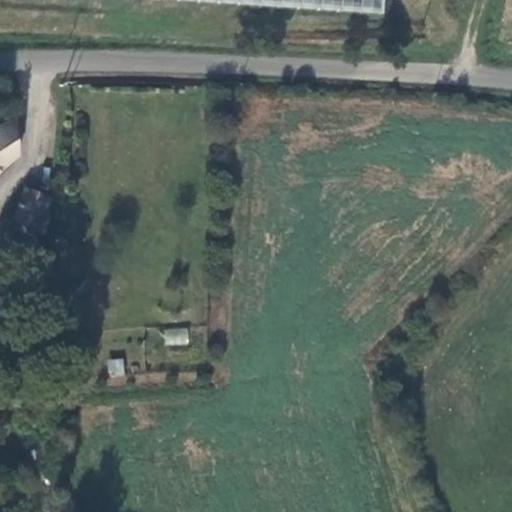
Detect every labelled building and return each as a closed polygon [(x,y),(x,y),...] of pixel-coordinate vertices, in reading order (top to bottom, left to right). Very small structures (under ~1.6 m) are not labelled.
[(390,0),(250,0),(390,9),(390,0)] [(0,168),(15,158),(19,151),(17,120),(0,122),(0,168)] [(25,189),(13,227),(37,236),(50,198),(25,189)] [(163,329),(165,345),(188,343),(187,327),(163,329)] [(123,358),(106,359),(108,378),(125,376),(123,358)]
